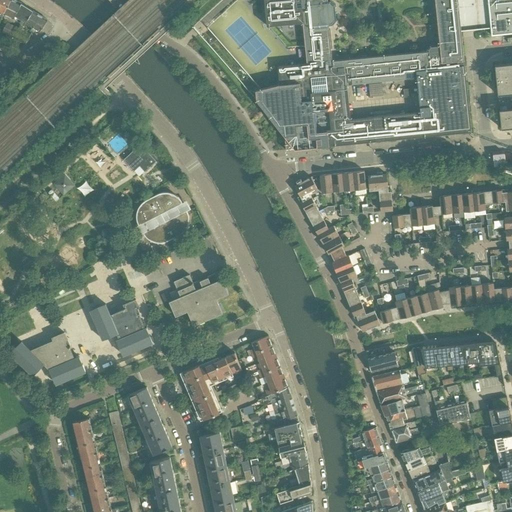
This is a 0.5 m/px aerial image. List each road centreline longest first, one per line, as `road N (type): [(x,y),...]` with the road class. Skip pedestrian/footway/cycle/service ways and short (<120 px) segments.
road 1 (residential): [(272,319),(194,165),(68,26)]
road 2 (residential): [(415,511),(321,261)]
road 3 (residential): [(270,170),(217,87),(122,0)]
road 4 (residential): [(270,170),(470,149),(486,140)]
road 5 (residential): [(511,243),(379,264),(369,240),(321,261)]
road 6 (residential): [(154,371),(52,421),(69,511)]
road 7 (residential): [(320,511),(313,442),(272,319)]
road 8 (residential): [(199,511),(182,432),(154,371)]
road 9 (residential): [(272,319),(154,371)]
